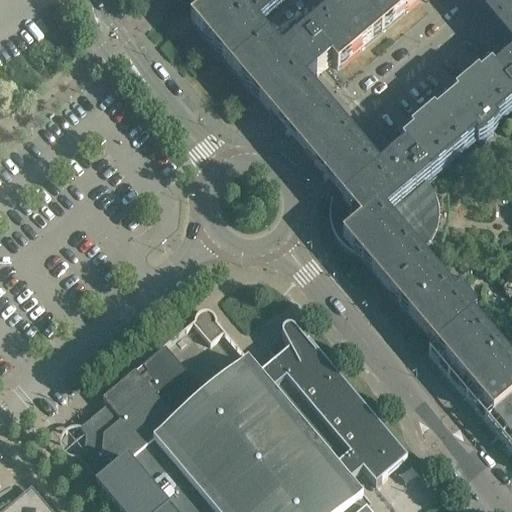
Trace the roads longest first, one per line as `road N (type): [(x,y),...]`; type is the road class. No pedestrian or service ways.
road 1 (residential): [(491,496),(280,242)]
road 2 (residential): [(281,178),(499,0)]
road 3 (residential): [(0,421),(212,239)]
road 4 (unclassified): [(223,170),(141,76)]
